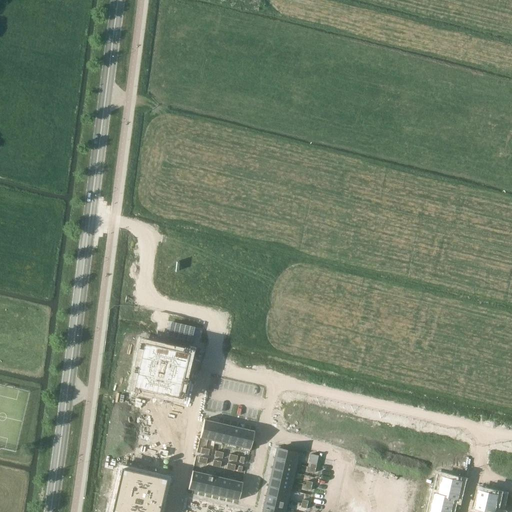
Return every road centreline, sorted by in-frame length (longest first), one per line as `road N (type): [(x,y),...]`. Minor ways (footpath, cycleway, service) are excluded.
road 1 (tertiary): [(50,511),(117,0)]
road 2 (track): [(147,245),(197,252),(275,234),(511,274)]
road 3 (track): [(223,240),(220,210),(252,85),(246,0)]
road 4 (track): [(88,218),(145,233),(142,288),(156,304),(213,327),(206,367)]
road 5 (residential): [(274,383),(488,430)]
road 6 (track): [(275,234),(296,111),(249,98)]
road 7 (residential): [(206,367),(174,511)]
